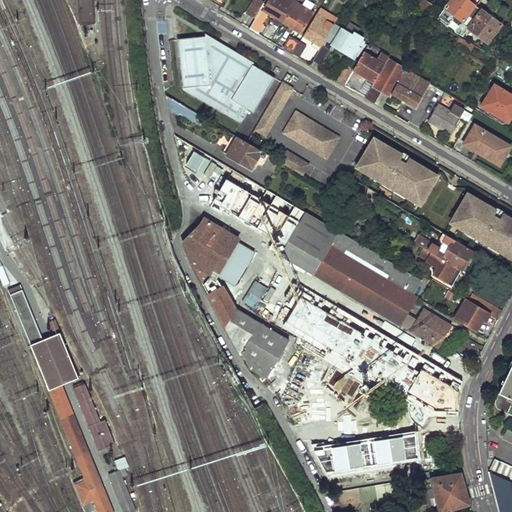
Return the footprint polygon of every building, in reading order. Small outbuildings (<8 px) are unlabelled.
[(83,0),(86,22),(96,22),(95,0),(83,0)] [(269,0),(264,10),(283,22),(294,3),(295,1),(293,0),(269,0)] [(432,6),(423,0),(418,7),(426,13),(432,6)] [(449,0),(437,17),(446,25),(455,15),(460,20),(462,21),(467,14),(475,5),(467,0),(449,0)] [(245,13),(254,19),(259,10),(261,8),(252,2),(245,13)] [(313,15),(294,3),(283,22),(302,33),(313,15)] [(482,10),(475,5),(467,14),(473,20),(468,26),(464,31),(468,34),(470,31),(487,43),(503,22),(484,8),(482,10)] [(266,14),(259,10),(254,19),(249,29),(256,33),(266,14)] [(316,14),(304,35),(322,45),(334,25),(327,21),(323,27),(320,25),(324,19),(316,14)] [(453,31),(461,36),(464,31),(468,26),(462,21),(460,20),(453,31)] [(346,51),(356,57),(364,43),(362,41),(363,39),(354,33),(352,36),(334,25),(322,45),(331,51),(335,44),(339,46),(338,49),(345,53),(346,51)] [(254,63),(206,34),(206,37),(207,50),(218,52),(218,49),(224,50),(224,54),(234,56),(234,54),(253,65),(254,63)] [(207,50),(206,37),(178,39),(184,88),(242,122),(249,110),(254,113),(275,78),(253,65),(234,54),(234,56),(224,54),(224,50),(218,49),(218,52),(207,50)] [(291,37),(283,49),(292,54),(300,42),(291,37)] [(489,65),(495,55),(475,44),(469,53),(489,65)] [(384,64),(364,52),(358,61),(352,70),(373,83),(384,64)] [(511,58),(501,52),(498,57),(511,65),(511,58)] [(352,70),(358,61),(351,57),(337,81),(344,85),(352,70)] [(406,68),(388,57),(384,64),(373,83),(365,97),(374,103),(381,91),(389,96),(391,93),(416,108),(430,82),(406,68)] [(282,83),(277,92),(287,98),(292,90),(282,83)] [(511,117),(511,94),(495,84),(482,106),(509,122),(511,117)] [(287,98),(277,92),(255,130),(265,136),(287,98)] [(168,97),(170,109),(179,115),(184,106),(168,97)] [(460,118),(438,105),(429,120),(450,133),(460,118)] [(340,138),(298,111),(285,133),(327,159),(340,138)] [(501,137),(476,123),(464,142),(490,157),(501,137)] [(228,155),(252,169),(259,157),(263,159),(267,154),(233,134),(231,139),(235,142),(228,155)] [(315,274),(401,325),(412,307),(418,298),(403,290),(411,275),(340,233),(175,135),(194,210),(236,234),(246,216),(306,252),(302,258),(319,268),(315,274)] [(511,143),(501,137),(490,157),(500,163),(511,143)] [(422,202),(434,182),(427,178),(429,174),(381,146),(378,150),(371,146),(360,165),(367,170),(365,172),(413,201),(415,198),(422,202)] [(309,165),(288,152),(281,163),(303,176),(309,165)] [(511,222),(475,201),(472,205),(465,201),(453,220),(460,224),(459,228),(506,256),(508,252),(511,254),(511,222)] [(356,208),(361,211),(368,215),(372,209),(361,203),(356,208)] [(352,205),(340,225),(350,230),(361,211),(356,208),(352,205)] [(262,323),(238,308),(214,279),(214,277),(234,243),(236,241),(202,221),(199,227),(183,242),(193,268),(241,354),(242,354),(262,323)] [(430,251),(462,270),(472,254),(485,262),(487,259),(434,227),(432,230),(443,236),(441,240),(444,241),(440,248),(433,244),(430,251)] [(234,243),(214,277),(233,288),(254,254),(234,243)] [(439,267),(434,275),(453,286),(462,270),(430,251),(425,260),(439,267)] [(319,268),(302,258),(298,264),(315,274),(319,268)] [(496,272),(507,278),(510,272),(499,266),(496,272)] [(400,391),(421,354),(267,267),(246,304),(400,391)] [(21,284),(8,289),(31,344),(32,344),(44,339),(21,284)] [(470,301),(490,313),(499,318),(502,312),(492,305),(491,307),(473,296),(470,301)] [(466,299),(454,320),(475,332),(482,321),(484,322),(490,313),(470,301),(466,299)] [(424,309),(428,311),(431,306),(421,300),(416,309),(412,307),(401,325),(412,331),(424,309)] [(426,340),(438,347),(451,325),(428,311),(424,309),(412,331),(426,340)] [(80,378),(56,319),(50,321),(55,334),(74,380),(80,378)] [(262,323),(242,354),(250,369),(266,379),(290,340),(262,323)] [(44,339),(32,344),(50,390),(62,385),(74,380),(55,334),(44,339)] [(511,366),(495,401),(495,402),(495,404),(496,409),(511,416),(511,366)] [(277,375),(280,403),(300,401),(299,396),(330,393),(327,369),(277,375)] [(102,421),(86,383),(74,388),(99,450),(116,444),(106,419),(102,421)] [(115,511),(62,385),(50,390),(49,391),(85,480),(74,484),(83,504),(94,500),(98,511),(115,511)] [(306,421),(301,397),(288,399),(293,424),(306,421)] [(125,457),(116,461),(120,470),(129,466),(125,457)] [(489,471),(511,482),(511,467),(494,459),(489,471)] [(134,511),(137,511),(120,470),(108,474),(124,511),(134,511)] [(511,511),(511,482),(489,471),(499,511),(511,511)] [(431,480),(441,511),(443,511),(470,504),(461,475),(431,480)]
